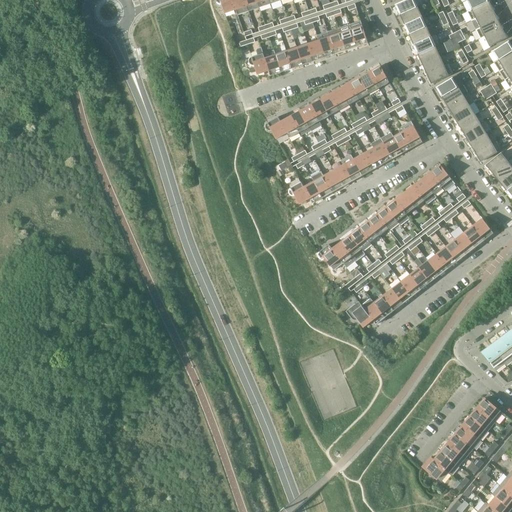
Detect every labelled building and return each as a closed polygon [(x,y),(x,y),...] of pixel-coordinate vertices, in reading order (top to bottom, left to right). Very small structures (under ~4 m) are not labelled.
[(232,0),(215,0),(216,0),(216,1),(216,2),(217,2),(217,3),(218,3),(218,4),(219,4),(220,4),(221,4),(222,4),(225,14),(236,10),(237,15),(238,15),(232,0)] [(249,11),(244,0),(232,0),(238,15),(249,11)] [(244,0),(249,11),(259,8),(256,0),(244,0)] [(398,15),(417,7),(414,0),(404,0),(395,5),(399,15),(398,15)] [(467,0),(471,9),(490,0),(489,1),(488,0),(467,0)] [(471,9),(467,12),(471,21),(476,18),(494,10),(494,9),(493,10),(489,1),(490,1),(490,0),(471,9)] [(422,17),(417,7),(398,15),(400,15),(404,24),(403,25),(422,17)] [(476,18),(471,21),(476,30),(480,28),(499,19),(497,19),(493,11),(494,10),(476,18)] [(422,17),(403,25),(404,25),(408,34),(407,35),(426,26),(422,17)] [(480,28),(476,30),(480,39),(485,37),(503,28),(502,28),(498,19),(499,19),(480,28)] [(361,22),(349,25),(357,47),(368,43),(362,26),(361,22)] [(349,25),(339,29),(346,51),(357,47),(349,25)] [(431,36),(426,26),(407,35),(409,35),(413,44),(412,45),(431,36)] [(503,28),(485,37),(489,46),(507,38),(508,37),(506,37),(502,29),(503,28)] [(339,29),(328,33),(335,54),(346,51),(339,29)] [(328,33),(317,36),(318,40),(324,58),(335,54),(328,33)] [(416,54),(416,55),(435,46),(431,36),(412,45),(413,44),(417,54),(416,54)] [(236,48),(248,44),(246,40),(235,44),(236,48)] [(318,40),(308,44),(313,62),(324,58),(318,40)] [(498,60),(511,51),(511,46),(509,41),(510,41),(510,40),(509,41),(492,51),(498,60)] [(308,44),(297,47),(303,65),(313,62),(308,44)] [(439,56),(435,46),(416,55),(417,54),(422,64),(421,64),(439,56)] [(297,47),(286,51),(292,69),(303,65),(297,47)] [(249,60),(248,61),(249,62),(249,63),(250,64),(250,65),(251,65),(252,65),(253,65),(254,65),(257,75),(268,71),(270,76),(263,53),(261,48),(256,49),(256,51),(257,55),(251,57),(250,58),(249,58),(249,59),(249,60)] [(263,53),(270,76),(281,72),(275,55),(273,50),(263,53)] [(286,51),(275,55),(281,72),(292,69),(286,51)] [(503,69),(511,63),(511,51),(498,60),(503,69)] [(425,74),(444,66),(439,56),(421,64),(421,65),(422,64),(426,74),(425,74)] [(504,80),(511,75),(511,63),(503,69),(499,71),(504,80)] [(475,67),(478,72),(483,70),(479,64),(475,67)] [(389,82),(380,66),(370,72),(379,88),(389,82)] [(444,66),(425,74),(426,74),(431,83),(429,84),(430,84),(431,84),(448,76),(444,66)] [(468,73),(472,79),(476,76),(473,70),(468,73)] [(483,70),(478,72),(481,78),(486,75),(483,70)] [(370,72),(360,77),(369,94),(379,88),(370,72)] [(472,79),(475,84),(480,81),(476,76),(472,79)] [(360,77),(350,83),(359,99),(369,94),(360,77)] [(440,97),(458,87),(452,77),(436,87),(435,88),(436,88),(441,97),(440,97)] [(350,83),(340,88),(349,105),(359,99),(350,83)] [(446,107),(468,94),(462,84),(458,87),(440,97),(440,98),(442,97),(447,106),(446,107)] [(340,88),(330,94),(339,110),(349,105),(340,88)] [(488,92),(491,97),(496,93),(494,89),(488,92)] [(488,92),(483,95),(485,100),(491,97),(488,92)] [(330,94),(320,99),(329,116),(339,110),(330,94)] [(473,103),(468,94),(446,107),(447,106),(452,115),(451,116),(469,105),(473,103)] [(320,99),(310,105),(319,121),(329,116),(320,99)] [(496,102),(500,107),(504,104),(500,99),(496,102)] [(504,104),(500,107),(503,113),(508,110),(504,104)] [(311,131),(321,125),(310,105),(300,111),(311,131)] [(457,125),(475,115),(469,105),(451,116),(453,115),(458,124),(457,125)] [(495,115),(499,112),(496,107),(491,110),(495,115)] [(300,111),(290,116),(299,132),(309,127),(300,111)] [(499,112),(495,115),(498,121),(503,118),(499,112)] [(462,134),(480,124),(475,115),(457,125),(458,125),(463,134),(462,134)] [(290,116),(285,119),(280,121),(278,117),(277,117),(289,138),(299,132),(290,116)] [(289,138),(277,117),(267,123),(266,124),(265,125),(265,126),(265,127),(265,128),(266,129),(267,130),(268,130),(268,131),(269,131),(270,131),(271,131),(271,130),(276,139),(286,134),(289,138)] [(411,122),(401,127),(403,131),(412,148),(422,142),(411,122)] [(480,124),(462,134),(463,135),(464,134),(469,143),(468,144),(486,133),(480,124)] [(507,133),(511,129),(508,124),(503,127),(507,133)] [(403,131),(393,137),(402,153),(412,148),(403,131)] [(391,133),(381,138),(392,159),(402,153),(393,137),(391,133)] [(473,153),(474,153),(491,142),(486,133),(468,144),(469,143),(475,152),(473,153)] [(381,138),(371,144),(373,148),(382,164),(392,159),(381,138)] [(491,142),(474,153),(475,153),(480,162),(497,152),(491,142)] [(373,148),(363,154),(372,170),(382,164),(373,148)] [(491,174),(492,175),(508,162),(501,153),(486,165),(485,166),(486,165),(492,174),(491,174)] [(363,154),(353,159),(362,175),(370,171),(372,170),(363,154)] [(351,155),(341,161),(343,165),(352,181),(362,175),(353,159),(351,155)] [(511,160),(511,159),(508,162),(492,175),(493,174),(499,182),(498,183),(511,172),(511,160)] [(440,164),(431,172),(442,186),(446,191),(455,184),(440,164)] [(343,165),(333,170),(342,187),(352,181),(343,165)] [(333,170),(323,176),(332,192),(342,187),(333,170)] [(321,172),(311,177),(313,181),(323,198),(332,192),(323,176),(321,172)] [(431,172),(422,179),(433,193),(442,186),(431,172)] [(511,185),(511,172),(498,183),(499,182),(506,190),(505,191),(511,185)] [(422,179),(413,186),(424,200),(427,204),(436,197),(433,193),(422,179)] [(301,182),(313,203),(323,198),(313,181),(304,187),(301,182)] [(288,191),(288,192),(288,193),(289,193),(289,194),(290,195),(291,196),(292,196),(293,196),(294,196),(295,195),(300,204),(310,199),(312,203),(313,203),(301,182),(291,188),(290,188),(289,189),(289,190),(288,191)] [(413,186),(404,193),(415,207),(424,200),(413,186)] [(404,193),(395,200),(406,214),(415,207),(404,193)] [(459,202),(465,197),(463,194),(456,199),(459,202)] [(395,200),(386,207),(397,221),(400,225),(409,218),(406,214),(395,200)] [(464,209),(470,204),(468,200),(461,205),(464,209)] [(450,203),(444,208),(447,212),(453,207),(450,203)] [(386,207),(377,214),(388,228),(397,221),(386,207)] [(447,212),(444,208),(438,213),(441,216),(447,212)] [(456,210),(449,214),(452,218),(458,213),(456,210)] [(377,214),(368,221),(379,235),(388,228),(377,214)] [(452,218),(449,214),(443,219),(446,223),(452,218)] [(432,217),(426,222),(429,226),(435,221),(432,217)] [(482,218),(473,226),(484,240),(493,233),(482,218)] [(368,221),(359,228),(370,242),(379,235),(368,221)] [(429,226),(426,222),(420,227),(423,230),(429,226)] [(438,224),(431,228),(434,232),(440,227),(438,224)] [(475,247),(484,240),(473,226),(464,233),(475,247)] [(359,228),(350,235),(361,249),(370,242),(359,228)] [(434,232),(431,228),(425,233),(428,237),(434,232)] [(414,231),(408,236),(411,240),(417,235),(414,231)] [(464,233),(455,240),(466,254),(475,247),(464,233)] [(350,235),(341,242),(352,256),(356,261),(365,254),(361,249),(350,235)] [(411,240),(408,236),(402,241),(405,244),(411,240)] [(420,238),(413,242),(416,246),(422,241),(420,238)] [(457,261),(466,254),(455,240),(446,247),(457,261)] [(329,244),(328,244),(343,263),(352,256),(341,242),(332,248),(330,246),(329,244)] [(416,246),(413,242),(407,247),(410,251),(416,246)] [(318,254),(317,255),(318,256),(318,257),(319,258),(319,259),(320,259),(321,259),(322,259),(323,259),(324,259),(331,266),(335,263),(338,267),(343,264),(343,263),(328,244),(319,252),(318,252),(318,253),(318,254)] [(397,245),(390,250),(393,254),(399,249),(397,245)] [(446,247),(437,254),(448,268),(457,261),(446,247)] [(393,254),(390,250),(384,255),(387,258),(393,254)] [(402,252),(395,256),(398,260),(404,255),(402,252)] [(428,261),(439,275),(448,268),(437,254),(428,261)] [(398,260),(395,256),(389,261),(392,265),(398,260)] [(379,259),(372,264),(375,268),(381,263),(379,259)] [(419,260),(415,263),(430,282),(439,275),(428,261),(422,265),(419,260)] [(375,268),(372,264),(366,269),(369,272),(375,268)] [(384,266),(377,270),(380,274),(386,269),(384,266)] [(419,268),(410,275),(421,289),(430,282),(419,268)] [(380,274),(377,270),(371,275),(374,279),(380,274)] [(361,273),(354,278),(357,282),(363,277),(361,273)] [(410,275),(401,282),(412,296),(421,289),(410,275)] [(357,282),(354,278),(348,283),(351,286),(357,282)] [(366,280),(360,284),(362,288),(368,283),(366,280)] [(401,282),(392,289),(403,303),(412,296),(401,282)] [(362,288),(360,284),(353,289),(356,293),(362,288)] [(345,291),(342,287),(336,292),(339,296),(345,291)] [(392,289),(383,296),(394,310),(403,303),(392,289)] [(383,296),(374,303),(385,317),(394,310),(383,296)] [(362,305),(361,305),(376,324),(385,317),(374,303),(365,309),(362,305)] [(361,305),(352,313),(351,313),(351,314),(350,315),(350,316),(350,317),(351,318),(352,319),(353,320),(354,320),(355,320),(356,320),(357,320),(357,319),(364,327),(372,320),(376,325),(376,324),(361,305)] [(511,334),(509,331),(500,338),(511,353),(511,334)] [(511,361),(511,353),(500,338),(491,345),(507,366),(511,361)] [(506,366),(507,366),(491,345),(481,352),(496,371),(505,364),(506,366)] [(481,405),(478,408),(495,422),(502,413),(485,398),(480,404),(481,405)] [(474,411),(470,416),(487,431),(488,431),(494,422),(495,422),(478,408),(475,412),(474,411)] [(466,422),(463,426),(480,440),(487,431),(470,416),(465,422),(466,422)] [(460,428),(455,434),(473,448),(480,440),(463,426),(461,429),(460,428)] [(500,435),(504,439),(508,433),(504,430),(500,435)] [(452,440),(449,443),(466,457),(473,448),(455,434),(451,439),(452,440)] [(494,442),(489,447),(494,451),(498,445),(494,442)] [(445,446),(441,451),(458,466),(466,457),(449,443),(446,447),(445,446)] [(485,453),(489,457),(494,451),(489,447),(485,453)] [(501,448),(497,453),(501,457),(506,451),(501,448)] [(431,457),(430,458),(451,475),(458,466),(441,451),(436,457),(437,458),(435,461),(434,460),(431,457)] [(492,459),(496,462),(501,457),(497,453),(492,459)] [(427,461),(423,467),(431,473),(429,475),(434,479),(435,477),(440,481),(448,472),(451,475),(430,458),(431,459),(428,462),(427,461)] [(480,459),(475,465),(479,468),(484,463),(480,459)] [(470,471),(474,474),(479,468),(475,465),(470,471)] [(487,465),(482,471),(486,474),(491,469),(487,465)] [(477,476),(482,480),(486,474),(482,471),(477,476)] [(511,480),(507,476),(500,485),(511,495),(511,480)] [(465,477),(460,482),(465,486),(469,480),(465,477)] [(456,488),(460,492),(465,486),(460,482),(456,488)] [(472,483),(467,489),(472,492),(476,487),(472,483)] [(492,494),(510,509),(511,506),(511,495),(500,485),(492,494)] [(463,494),(467,498),(472,492),(467,489),(463,494)] [(485,503),(496,511),(507,511),(510,509),(492,494),(495,497),(489,505),(485,503)] [(458,500),(453,506),(457,509),(462,504),(458,500)] [(496,511),(485,503),(478,511),(496,511)]
